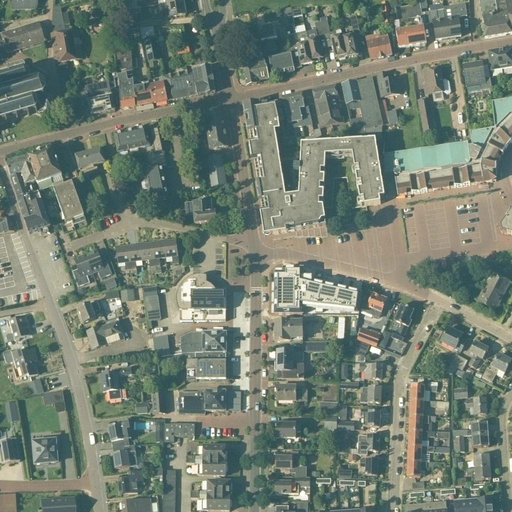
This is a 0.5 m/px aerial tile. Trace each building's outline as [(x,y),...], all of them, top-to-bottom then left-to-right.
[(12,0),(12,3),(12,11),(25,10),(25,2),(36,2),(35,0),(12,0)] [(110,0),(104,2),(107,13),(114,11),(111,0),(110,0)] [(167,3),(167,4),(159,5),(161,20),(186,16),(183,0),(167,3)] [(511,0),(478,0),(483,27),(485,40),(511,35),(511,0)] [(381,3),(384,25),(391,24),(388,2),(381,3)] [(426,46),(424,28),(423,26),(422,14),(420,2),(411,3),(411,7),(395,9),(397,23),(394,24),(396,32),(398,50),(426,46)] [(454,19),(445,20),(449,42),(456,41),(455,39),(461,38),(458,19),(467,17),(465,6),(458,7),(459,11),(453,12),(454,19)] [(69,75),(67,63),(82,60),(77,32),(66,34),(60,8),(53,10),(51,36),(58,77),(69,75)] [(141,8),(125,11),(127,30),(138,30),(138,25),(142,24),(142,23),(141,8)] [(292,9),(281,10),(285,29),(286,33),(288,42),(290,53),(291,55),(298,53),(301,66),(312,64),(306,33),(304,26),(294,29),(293,27),(295,26),(293,18),(302,16),(301,10),(292,11),(292,9)] [(437,12),(422,14),(423,26),(433,25),(436,42),(442,41),(442,43),(449,42),(445,20),(438,21),(437,12)] [(321,19),(322,23),(324,36),(327,49),(332,48),(335,59),(345,57),(345,59),(347,59),(342,36),(336,38),(335,33),(330,34),(326,18),(321,19)] [(350,19),(353,32),(359,30),(356,18),(350,19)] [(306,33),(312,64),(314,64),(314,63),(320,62),(319,60),(323,59),(318,37),(324,36),(322,23),(315,24),(317,31),(306,33)] [(43,38),(39,24),(1,35),(5,48),(7,55),(21,51),(45,44),(43,38)] [(242,33),(245,45),(277,38),(274,26),(242,33)] [(160,62),(153,28),(140,31),(142,41),(144,40),(149,64),(160,62)] [(343,36),(342,36),(347,59),(358,56),(354,36),(343,38),(343,36)] [(388,39),(367,44),(371,62),(392,58),(388,39)] [(275,43),(266,45),(268,54),(276,52),(275,43)] [(123,49),(115,50),(116,62),(120,62),(121,67),(119,67),(119,71),(121,71),(121,73),(133,72),(132,69),(132,61),(131,59),(131,53),(129,54),(129,53),(128,48),(123,49)] [(511,50),(488,54),(491,73),(511,69),(511,50)] [(252,61),(242,63),(247,87),(257,85),(256,83),(259,82),(268,81),(265,66),(270,65),(272,77),(273,77),(294,73),(294,71),(291,55),(290,53),(268,57),(263,59),(262,54),(253,56),(254,65),(253,65),(252,61)] [(6,66),(9,75),(0,77),(0,122),(36,112),(39,107),(38,102),(34,100),(44,97),(47,90),(45,83),(38,80),(29,82),(31,79),(29,73),(26,72),(24,63),(21,62),(6,66)] [(490,89),(491,89),(490,79),(484,80),(482,65),(463,68),(466,88),(480,85),(481,92),(490,91),(490,89)] [(164,78),(165,84),(168,102),(206,96),(215,95),(211,69),(193,72),(193,73),(164,78)] [(445,81),(441,82),(441,80),(439,70),(423,73),(426,84),(424,86),(426,97),(444,93),(447,95),(450,95),(451,93),(449,83),(445,81)] [(116,73),(108,75),(110,83),(111,89),(116,88),(114,78),(117,78),(116,73)] [(389,82),(388,74),(377,76),(380,99),(401,96),(399,80),(389,82)] [(117,77),(119,84),(120,101),(121,111),(135,108),(134,90),(133,82),(129,83),(127,75),(117,77)] [(347,106),(359,103),(364,126),(352,129),(355,142),(382,141),(382,128),(383,128),(377,103),(372,80),(356,83),(342,86),(347,106)] [(165,84),(150,87),(153,105),(168,102),(165,84)] [(87,94),(81,95),(83,105),(88,104),(88,107),(84,108),(85,114),(90,113),(90,117),(105,114),(105,115),(116,113),(113,98),(111,89),(98,92),(97,85),(85,87),(87,94)] [(144,88),(134,90),(135,108),(153,105),(150,87),(144,88)] [(344,124),(338,97),(336,87),(312,93),(314,102),(320,129),(344,124)] [(302,94),(282,98),(284,107),(280,108),(282,122),(286,139),(293,137),(292,130),(306,127),(307,128),(312,127),(308,107),(304,108),(303,103),(304,103),(302,94)] [(41,102),(44,115),(56,112),(51,97),(42,99),(41,102)] [(511,99),(502,102),(492,104),(495,130),(470,133),(471,143),(426,150),(384,156),(384,175),(394,175),(397,198),(492,183),(492,168),(496,168),(506,149),(511,143),(511,99)] [(429,100),(417,102),(424,136),(437,134),(436,129),(434,129),(429,100)] [(386,101),(377,103),(383,128),(398,124),(396,112),(396,111),(388,113),(386,101)] [(294,232),(326,227),(323,210),(328,210),(332,210),(334,180),(347,179),(352,210),(361,209),(361,208),(366,207),(370,207),(377,206),(380,205),(379,200),(384,199),(375,142),(301,146),(300,167),(295,167),(295,172),(300,172),(299,196),(286,198),(275,133),(280,132),(279,123),(282,122),(280,108),(279,105),(278,105),(260,108),(260,104),(244,107),(248,133),(251,133),(252,143),(250,143),(253,163),(256,163),(257,172),(257,174),(257,173),(259,183),(257,183),(260,203),(261,203),(263,212),(261,213),(264,237),(288,233),(294,232)] [(204,112),(207,134),(226,131),(223,110),(204,112)] [(147,130),(114,136),(118,154),(146,149),(150,169),(143,170),(150,203),(155,202),(168,199),(167,197),(161,167),(166,166),(163,154),(165,154),(159,129),(147,131),(147,130)] [(355,142),(352,129),(344,130),(347,142),(355,142)] [(228,149),(226,131),(207,134),(209,151),(228,149)] [(52,181),(55,189),(65,186),(62,177),(53,150),(28,159),(37,183),(38,186),(52,181)] [(75,157),(79,171),(105,164),(101,150),(75,157)] [(222,157),(207,159),(211,180),(225,178),(222,157)] [(30,196),(27,186),(37,183),(28,159),(6,166),(29,236),(39,233),(40,237),(49,234),(47,230),(50,229),(38,193),(30,196)] [(72,183),(65,186),(55,189),(53,190),(66,224),(71,222),(73,227),(86,222),(72,183)] [(136,205),(134,195),(127,196),(129,207),(136,205)] [(186,216),(194,216),(195,226),(216,224),(215,213),(212,214),(211,202),(193,204),(185,204),(186,216)] [(511,210),(510,210),(509,214),(499,228),(501,234),(511,236),(511,210)] [(12,218),(0,220),(0,235),(15,233),(12,218)] [(179,265),(178,258),(176,241),(164,243),(166,259),(173,259),(174,265),(179,265)] [(160,260),(166,259),(164,243),(152,244),(155,268),(160,267),(160,260)] [(142,262),(149,262),(150,268),(155,268),(152,244),(140,246),(142,262)] [(136,263),(142,262),(140,246),(128,247),(131,271),(137,270),(136,263)] [(126,271),(131,271),(128,247),(116,249),(118,265),(125,265),(126,271)] [(97,252),(85,257),(93,275),(98,273),(101,280),(112,276),(107,263),(102,265),(97,252)] [(87,277),(93,275),(85,257),(74,261),(79,274),(74,276),(79,289),(90,285),(87,277)] [(274,274),(274,316),(303,317),(304,310),(359,316),(362,295),(312,283),(312,278),(304,278),(304,270),(282,269),(282,274),(274,274)] [(484,290),(477,304),(495,313),(510,283),(492,274),(484,290)] [(179,291),(178,293),(177,296),(177,299),(177,302),(177,305),(178,309),(179,311),(180,312),(180,323),(226,323),(226,292),(216,292),(214,289),(211,287),(208,285),(207,284),(207,278),(202,277),(197,277),(193,278),(189,280),(184,283),(181,288),(179,291)] [(106,291),(116,288),(114,283),(104,287),(106,291)] [(158,297),(157,288),(144,290),(145,299),(158,297)] [(135,302),(134,291),(121,292),(122,304),(135,302)] [(121,306),(119,293),(106,295),(107,302),(116,300),(117,307),(121,306)] [(372,295),(371,299),(363,297),(362,301),(360,313),(379,320),(386,301),(372,295)] [(98,304),(90,306),(90,305),(79,310),(84,325),(96,320),(93,314),(101,311),(98,304)] [(398,334),(393,332),(390,339),(402,344),(406,337),(405,337),(408,329),(411,323),(409,322),(414,312),(401,307),(394,323),(393,325),(400,328),(398,334)] [(14,341),(29,337),(26,327),(24,318),(9,322),(14,341)] [(303,322),(289,323),(274,323),(275,343),(290,343),(290,341),(303,341),(303,322)] [(118,324),(101,329),(87,334),(92,351),(107,347),(105,341),(122,335),(118,324)] [(381,336),(362,329),(357,342),(376,349),(381,336)] [(443,333),(438,342),(461,354),(466,342),(461,339),(462,337),(448,329),(445,334),(443,333)] [(226,335),(203,335),(203,334),(191,334),(181,339),(181,351),(169,352),(169,357),(186,355),(226,355),(226,335)] [(152,353),(170,351),(168,337),(150,339),(146,340),(148,353),(152,353)] [(306,343),(306,354),(327,354),(327,344),(306,343)] [(355,349),(367,354),(370,347),(358,343),(355,349)] [(476,370),(481,361),(483,362),(488,351),(475,343),(469,354),(474,357),(468,367),(476,370)] [(16,381),(21,379),(27,378),(28,380),(37,377),(34,364),(37,363),(34,351),(20,355),(19,352),(11,355),(15,370),(13,371),(16,381)] [(274,372),(276,372),(276,373),(276,381),(289,381),(304,381),(304,354),(303,353),(292,353),(277,353),(277,354),(275,354),(274,372)] [(187,381),(196,381),(226,381),(226,363),(226,355),(186,355),(169,357),(160,358),(163,372),(187,369),(187,373),(187,381)] [(451,366),(457,369),(462,359),(456,356),(451,366)] [(492,384),(498,372),(504,375),(511,362),(499,356),(492,369),(490,372),(487,370),(481,381),(492,387),(493,385),(492,384)] [(468,362),(462,359),(457,369),(463,372),(468,362)] [(359,373),(364,374),(364,381),(381,382),(382,367),(366,367),(366,365),(360,364),(359,373)] [(119,391),(117,378),(132,376),(131,368),(112,371),(112,376),(101,377),(103,394),(109,393),(110,401),(122,400),(120,390),(119,391)] [(39,383),(27,386),(31,398),(43,395),(39,383)] [(423,403),(424,387),(411,387),(410,402),(423,403)] [(303,390),(295,390),(296,388),(277,388),(277,403),(303,403),(303,390)] [(360,404),(368,405),(380,405),(381,390),(363,389),(362,395),(361,395),(360,404)] [(467,390),(454,391),(454,401),(468,400),(467,390)] [(205,413),(225,413),(226,393),(198,393),(198,394),(179,393),(179,416),(205,416),(205,413)] [(62,394),(42,397),(44,406),(56,405),(63,404),(62,394)] [(167,415),(166,395),(163,395),(152,396),(153,416),(167,415)] [(474,409),(475,417),(486,416),(485,400),(473,401),(465,401),(465,409),(470,409),(474,409)] [(423,418),(423,403),(410,402),(410,417),(423,418)] [(319,416),(324,416),(337,417),(338,404),(320,403),(319,416)] [(8,405),(10,414),(17,413),(15,404),(8,405)] [(147,404),(137,405),(137,415),(147,414),(147,404)] [(363,428),(368,428),(380,429),(380,414),(370,413),(370,411),(361,410),(361,418),(363,418),(363,428)] [(337,432),(337,417),(324,416),(324,431),(337,432)] [(436,418),(423,418),(410,417),(409,432),(422,433),(422,423),(436,424),(436,418)] [(337,432),(354,433),(355,424),(345,424),(345,421),(338,421),(337,432)] [(124,442),(122,432),(130,431),(129,423),(119,425),(119,427),(109,429),(111,444),(124,442)] [(463,432),(464,438),(472,437),(488,436),(487,424),(471,425),(471,432),(463,432)] [(195,427),(195,426),(170,425),(170,426),(165,425),(164,444),(174,443),(174,437),(195,438),(195,427)] [(300,425),(296,425),(276,425),(276,440),(296,440),(296,434),(300,434),(300,425)] [(155,437),(155,443),(164,443),(164,438),(164,428),(156,427),(156,435),(157,436),(155,437)] [(450,434),(422,433),(409,432),(408,448),(421,448),(421,443),(428,443),(428,439),(450,440),(450,434)] [(489,448),(488,436),(472,437),(473,450),(489,448)] [(379,438),(367,437),(358,437),(358,451),(357,456),(367,456),(367,453),(378,453),(379,438)] [(465,454),(464,438),(454,438),(454,454),(465,454)] [(0,451),(0,459),(1,466),(19,463),(15,441),(1,443),(2,451),(0,451)] [(31,444),(33,466),(56,464),(54,442),(31,444)] [(336,455),(350,456),(350,451),(351,443),(337,442),(336,455)] [(124,448),(125,455),(113,456),(115,471),(129,469),(138,468),(135,447),(124,448)] [(421,464),(421,456),(428,456),(428,454),(450,455),(450,449),(435,448),(427,448),(427,449),(421,448),(408,448),(408,463),(421,464)] [(186,466),(197,467),(197,478),(225,478),(225,464),(225,449),(198,449),(197,459),(186,459),(186,466)] [(275,471),(290,471),(290,475),(295,475),(295,480),(306,479),(307,469),(298,469),(298,453),(287,453),(287,459),(276,459),(275,471)] [(473,458),(474,470),(490,469),(489,456),(473,458)] [(459,460),(453,460),(454,471),(467,470),(467,464),(459,464),(459,460)] [(360,469),(366,469),(365,477),(375,477),(377,477),(378,461),(366,461),(360,461),(360,469)] [(434,464),(421,464),(408,463),(407,479),(420,480),(420,469),(433,470),(434,464)] [(491,481),(490,469),(474,470),(475,482),(491,481)] [(162,470),(152,472),(153,479),(163,477),(162,470)] [(128,473),(129,480),(118,482),(120,497),(138,495),(137,487),(144,486),(143,472),(128,473)] [(275,496),(291,496),(299,496),(299,489),(310,489),(310,479),(306,479),(295,480),(295,483),(291,483),(275,483),(275,496)] [(191,501),(202,501),(201,511),(229,511),(230,484),(202,484),(202,494),(191,493),(191,501)] [(152,511),(151,501),(122,504),(122,511),(152,511)] [(69,511),(69,502),(41,504),(41,511),(69,511)] [(491,511),(491,502),(479,503),(479,511),(491,511)] [(467,511),(479,511),(479,503),(467,504),(467,511)]
